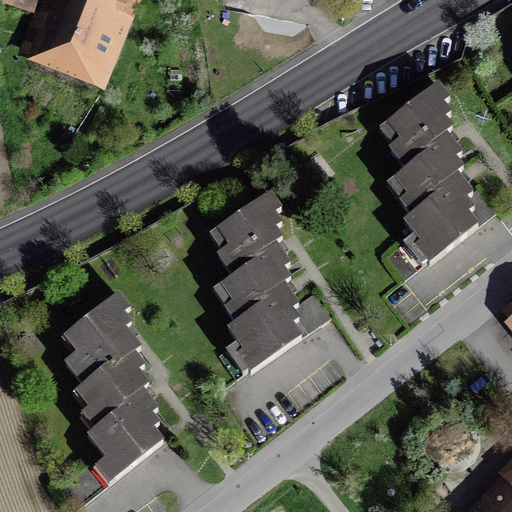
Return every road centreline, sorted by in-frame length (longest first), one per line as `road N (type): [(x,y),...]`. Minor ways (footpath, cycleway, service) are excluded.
road 1 (primary): [(444,0),(183,154),(0,249)]
road 2 (residential): [(222,511),(511,280)]
